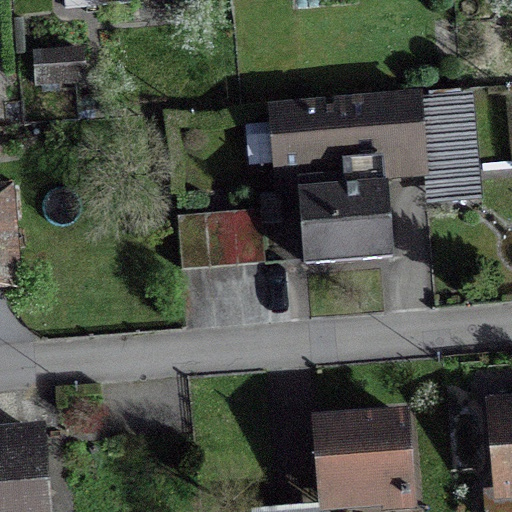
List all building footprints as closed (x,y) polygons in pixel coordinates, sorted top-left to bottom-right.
[(278,184),(296,183),(302,265),(388,259),(379,158),(418,154),(414,103),(273,114),(278,184)] [(0,287),(13,287),(6,190),(0,190),(0,287)] [(258,212),(174,219),(178,273),(262,266),(258,212)] [(511,511),(511,401),(492,403),(499,490),(480,491),(481,511),(511,511)] [(401,420),(315,427),(321,511),(323,511),(382,506),(382,510),(409,507),(401,420)] [(0,511),(39,511),(32,438),(0,440),(0,511)]
